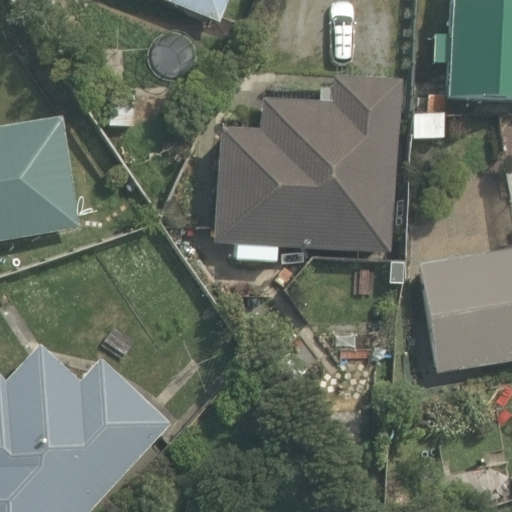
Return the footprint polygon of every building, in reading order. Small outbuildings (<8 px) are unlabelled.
[(159,0),(219,24),(228,0),(159,0)] [(511,0),(451,0),(449,38),(433,37),(432,66),(448,67),(446,100),(511,103),(511,0)] [(258,132),(220,130),(213,246),(237,248),(236,263),(276,265),(277,250),(390,256),(400,83),(331,79),(330,106),(260,102),(258,132)] [(0,129),(0,243),(80,231),(63,119),(0,129)] [(511,221),(511,250),(417,268),(436,376),(511,362),(511,173),(504,175),(511,221)] [(0,511),(92,511),(171,427),(100,361),(79,384),(39,348),(5,384),(0,379),(0,511)]
